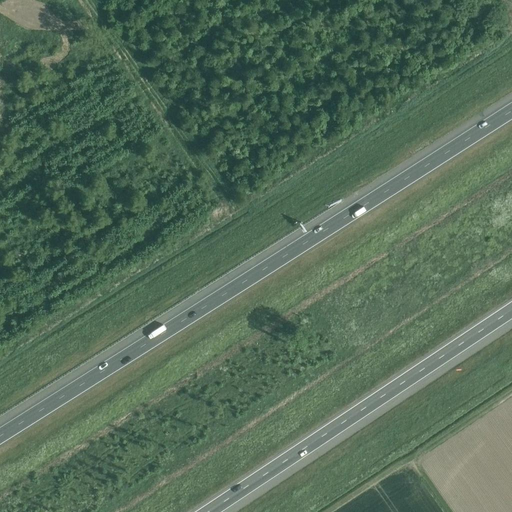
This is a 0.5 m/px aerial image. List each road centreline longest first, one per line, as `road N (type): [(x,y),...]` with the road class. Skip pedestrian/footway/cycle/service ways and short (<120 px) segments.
road 1 (motorway): [(511,99),(0,424)]
road 2 (motorway): [(208,511),(511,310)]
